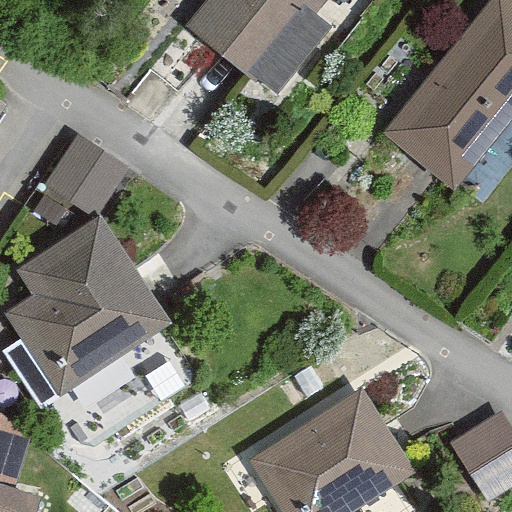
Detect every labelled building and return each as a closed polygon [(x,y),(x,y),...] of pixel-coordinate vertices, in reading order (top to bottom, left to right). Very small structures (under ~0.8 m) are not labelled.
[(202,0),(182,24),(251,82),(321,0),(202,0)] [(511,5),(505,0),(484,0),(377,132),(449,191),(511,113),(511,5)] [(73,138),(41,188),(87,217),(120,167),(73,138)] [(3,315),(54,397),(165,322),(95,218),(16,270),(30,298),(3,315)] [(246,460),(278,511),(347,511),(407,475),(356,392),(246,460)] [(489,497),(511,483),(511,415),(505,404),(453,434),(489,497)] [(0,483),(0,511),(30,511),(35,493),(0,483)]
